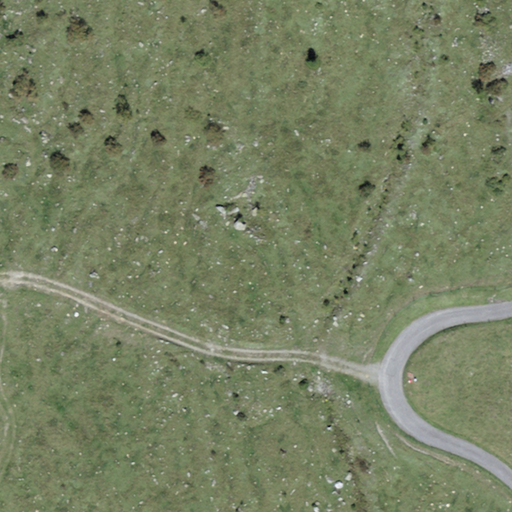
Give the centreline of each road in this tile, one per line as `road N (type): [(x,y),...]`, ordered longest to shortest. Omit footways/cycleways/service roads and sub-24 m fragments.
road 1 (track): [(389,379),(318,353),(218,346),(37,278),(0,272)]
road 2 (unclassified): [(511,309),(426,326),(397,355),(389,379),(408,421),(511,477)]
